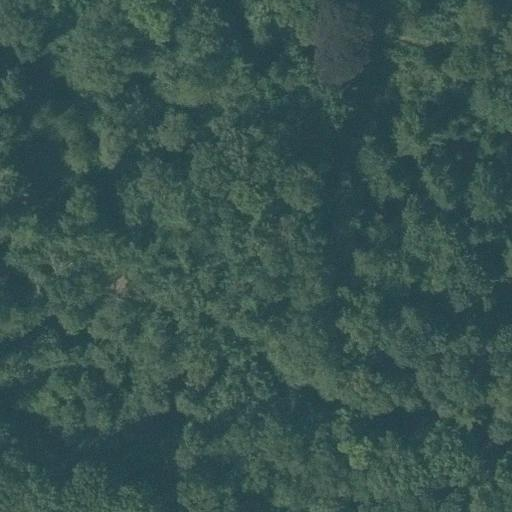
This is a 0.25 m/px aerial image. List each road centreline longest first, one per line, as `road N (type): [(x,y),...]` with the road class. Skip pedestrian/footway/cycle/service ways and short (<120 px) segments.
road 1 (track): [(290,1),(511,308)]
road 2 (track): [(289,0),(511,74)]
